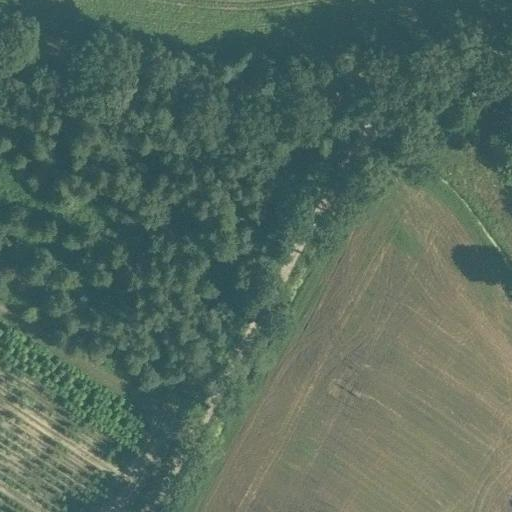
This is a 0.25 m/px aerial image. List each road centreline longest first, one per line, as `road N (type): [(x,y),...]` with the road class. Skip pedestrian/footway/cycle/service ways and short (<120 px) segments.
road 1 (track): [(362,85),(366,124),(350,158),(149,511)]
road 2 (track): [(0,44),(208,85),(293,93),(362,85)]
